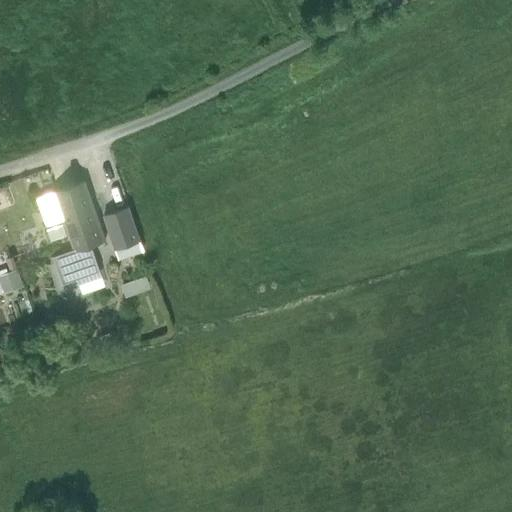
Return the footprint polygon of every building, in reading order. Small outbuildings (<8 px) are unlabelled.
[(83,181),(55,190),(69,231),(68,231),(74,247),(75,250),(91,244),(105,239),(98,221),(92,206),(83,181)] [(117,198),(92,206),(98,221),(105,239),(108,247),(131,239),(128,229),(111,235),(107,222),(123,216),(117,198)] [(123,216),(107,222),(111,235),(128,229),(123,216)] [(63,282),(78,277),(100,269),(91,244),(75,250),(74,247),(53,255),(63,282)] [(105,284),(100,269),(78,277),(83,292),(105,284)] [(17,271),(0,276),(0,293),(22,285),(17,271)] [(129,282),(133,293),(149,288),(146,277),(129,282)]
